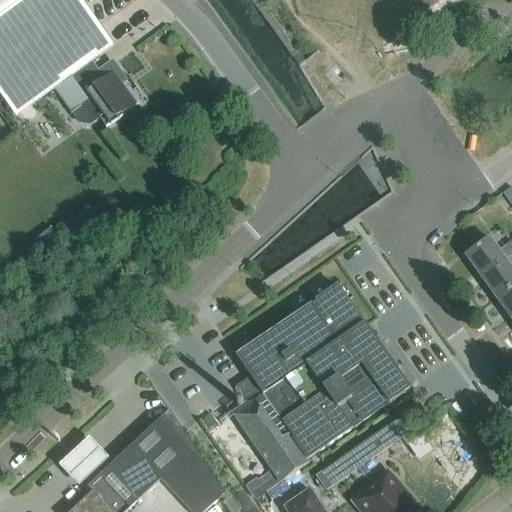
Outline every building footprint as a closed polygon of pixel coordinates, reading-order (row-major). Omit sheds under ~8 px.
[(80,83),(72,72),(89,59),(102,50),(94,31),(100,27),(80,0),(0,0),(0,97),(13,115),(66,76),(74,87),(80,83)] [(98,119),(106,129),(139,105),(138,104),(136,106),(121,85),(126,82),(112,64),(99,73),(89,59),(72,72),(80,83),(74,87),(86,103),(70,115),(70,116),(72,115),(79,124),(90,125),(98,119)] [(466,257),(481,279),(511,256),(511,242),(498,252),(489,240),(466,257)] [(511,256),(481,279),(497,301),(511,289),(511,271),(511,270),(511,256)] [(282,484),(310,464),(308,460),(408,390),(336,287),(236,357),(250,376),(246,379),(242,405),(244,408),(234,415),(282,484)] [(511,289),(497,301),(511,321),(511,289)] [(316,478),(325,491),(427,420),(418,407),(316,478)] [(187,511),(209,511),(225,497),(170,413),(86,490),(91,495),(72,511),(130,511),(161,483),(187,511)] [(401,439),(406,447),(422,435),(417,428),(401,439)] [(88,439),(58,468),(78,489),(108,460),(88,439)] [(385,473),(351,502),(358,511),(414,511),(402,497),(405,494),(394,480),(392,481),(385,473)] [(257,480),(245,487),(251,495),(262,488),(258,481),(257,480)] [(324,511),(311,492),(284,510),(285,511),(324,511)] [(231,498),(223,504),(228,511),(239,511),(240,511),(231,498)]
